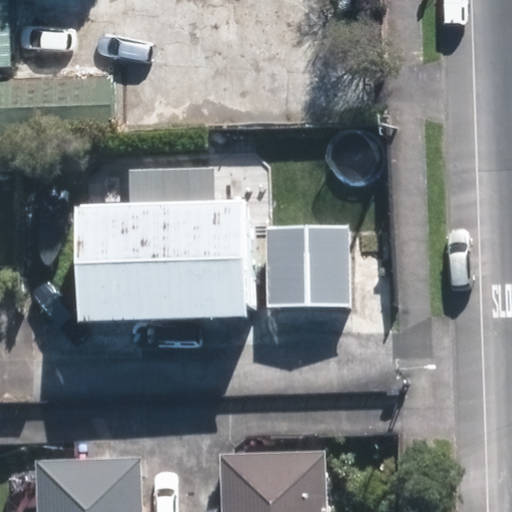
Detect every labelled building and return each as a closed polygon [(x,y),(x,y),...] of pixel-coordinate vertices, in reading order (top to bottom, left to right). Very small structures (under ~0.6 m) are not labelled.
[(0,0),(0,59),(20,59),(18,0),(0,0)] [(0,134),(111,131),(109,78),(0,82),(0,134)] [(85,343),(255,333),(248,217),(79,227),(85,343)] [(266,235),(269,315),(351,312),(348,231),(266,235)] [(337,511),(335,452),(228,455),(230,511),(337,511)] [(150,511),(149,461),(44,463),(45,511),(150,511)]
